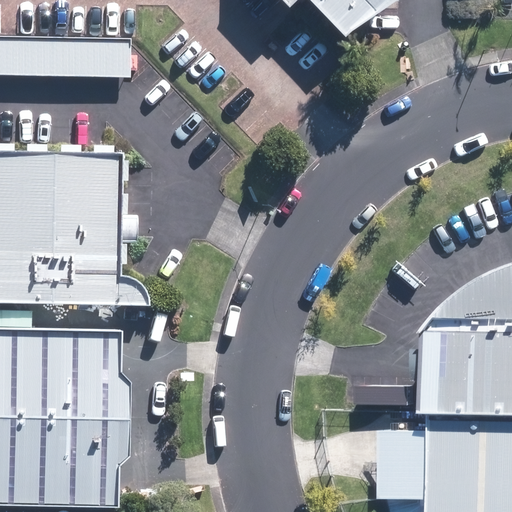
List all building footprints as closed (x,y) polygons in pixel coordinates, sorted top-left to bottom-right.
[(275,0),(280,4),(285,0),(304,0),(343,35),(388,0),(275,0)] [(0,36),(0,74),(132,77),(133,39),(0,36)] [(129,160),(0,158),(0,309),(126,312),(129,160)] [(511,290),(496,300),(472,318),(456,343),(439,415),(511,417),(511,290)] [(129,511),(133,345),(1,343),(0,422),(0,511),(129,511)] [(511,511),(511,417),(439,415),(436,511),(511,511)]
